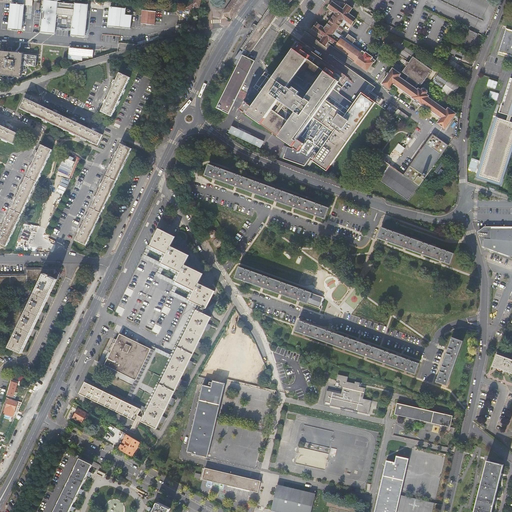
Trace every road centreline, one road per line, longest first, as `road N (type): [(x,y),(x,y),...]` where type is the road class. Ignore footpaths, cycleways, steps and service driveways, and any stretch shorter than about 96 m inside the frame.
road 1 (residential): [(462,210),(484,280),(484,329),(447,511)]
road 2 (residential): [(462,210),(438,220),(389,209),(250,156),(197,123)]
road 3 (residential): [(281,398),(269,358),(158,173)]
road 4 (residential): [(462,210),(466,93),(506,0)]
road 5 (residential): [(24,86),(166,40),(230,32)]
road 6 (residential): [(208,511),(40,417)]
road 7 (secondary): [(40,417),(116,262)]
road 8 (residential): [(24,86),(166,157)]
